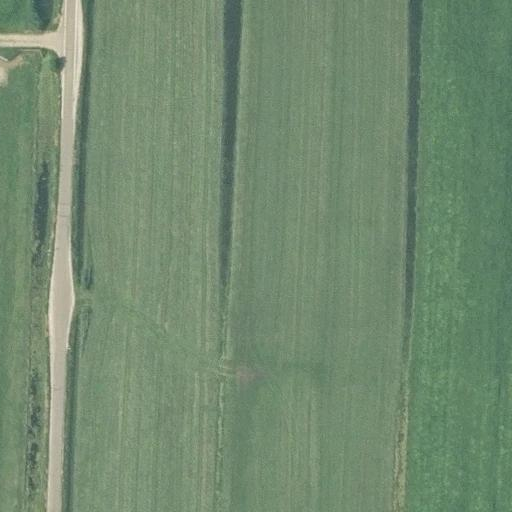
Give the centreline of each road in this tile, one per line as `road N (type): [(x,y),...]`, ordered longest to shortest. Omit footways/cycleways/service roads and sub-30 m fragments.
road 1 (unclassified): [(53,511),(71,0)]
road 2 (track): [(366,369),(205,365),(100,302),(61,297)]
